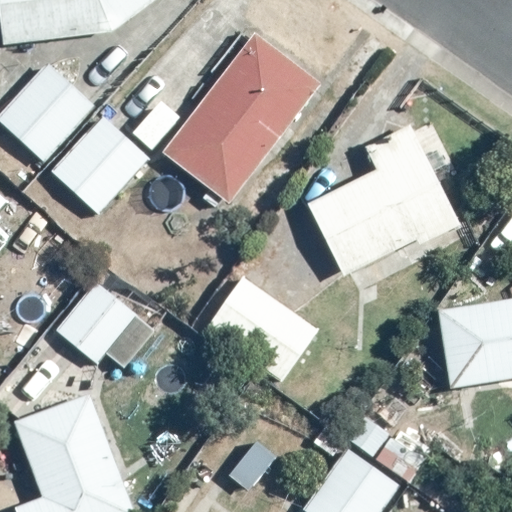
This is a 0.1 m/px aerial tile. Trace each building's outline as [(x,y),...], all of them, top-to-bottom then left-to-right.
[(153,0),(0,0),(0,12),(4,45),(112,32),(153,0)] [(322,83),(255,32),(162,152),(229,203),(322,83)] [(94,108),(42,61),(0,107),(0,123),(44,163),(94,108)] [(149,161),(103,120),(53,175),(99,216),(149,161)] [(376,169),(306,204),(342,275),(417,238),(420,244),(459,225),(410,125),(365,148),(376,169)] [(318,333),(238,276),(203,326),(283,383),(318,333)] [(157,333),(97,284),(57,333),(96,364),(104,354),(126,372),(157,333)] [(511,297),(438,308),(450,388),(511,378),(511,297)] [(136,511),(90,391),(15,420),(44,496),(14,507),(15,511),(136,511)] [(424,461),(373,425),(357,448),(408,484),(424,461)] [(304,511),(382,511),(400,489),(348,451),(304,511)]
